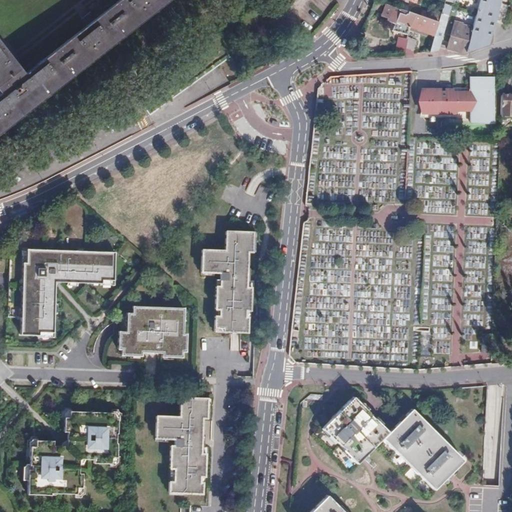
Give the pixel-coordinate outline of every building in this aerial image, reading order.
[(0,92),(1,94),(0,95),(0,133),(173,0),(122,0),(27,74),(14,59),(0,42),(0,92)] [(461,0),(443,0),(437,23),(434,36),(431,45),(427,57),(439,57),(454,10),(458,11),(461,0)] [(496,21),(502,0),(479,0),(471,25),(464,23),(463,25),(455,23),(447,48),(464,52),(466,50),(489,45),(496,21)] [(412,13),(399,8),(396,17),(392,31),(400,33),(395,51),(403,53),(408,29),(409,29),(412,13)] [(437,23),(412,13),(409,29),(426,37),(427,33),(434,36),(437,23)] [(224,40),(139,100),(148,114),(234,54),(224,40)] [(403,53),(395,51),(393,62),(402,61),(403,53)] [(472,94),(460,94),(459,111),(462,111),(462,113),(496,115),(496,108),(496,84),(472,82),(472,94)] [(459,111),(460,94),(456,93),(456,89),(447,89),(447,90),(441,90),(441,89),(431,88),(430,110),(459,111)] [(508,98),(500,97),(500,115),(510,115),(510,118),(511,117),(511,94),(508,95),(508,98)] [(417,232),(426,232),(426,222),(417,222),(417,232)] [(200,272),(212,272),(219,273),(219,279),(218,286),(214,286),(213,331),(230,332),(246,332),(246,317),(247,312),(249,312),(249,297),(250,280),(248,280),(245,280),(246,268),(247,252),(251,252),(252,232),(225,231),(224,250),(200,250),(200,272)] [(23,248),(23,250),(23,262),(19,262),(17,317),(16,335),(34,335),(35,336),(35,332),(49,332),(49,331),(50,321),(50,319),(50,309),(51,291),(47,291),(48,286),(52,284),(57,284),(57,288),(60,288),(70,288),(75,288),(98,289),(99,289),(100,286),(111,286),(111,285),(112,252),(83,251),(81,251),(74,250),(58,250),(51,250),(43,249),(41,249),(23,248)] [(17,317),(19,262),(18,262),(18,256),(6,256),(4,317),(17,317)] [(140,351),(145,351),(145,349),(155,349),(154,351),(160,351),(160,355),(162,355),(172,355),(180,355),(181,350),(184,350),(185,332),(181,332),(181,318),(182,309),(182,305),(130,303),(130,310),(124,310),(124,314),(124,324),(123,330),(115,329),(114,348),(118,348),(118,353),(128,354),(138,354),(140,354),(140,351)] [(231,349),(242,349),(242,333),(232,332),(231,349)] [(419,356),(429,357),(431,333),(420,332),(419,356)] [(489,353),(490,335),(481,335),(480,352),(481,352),(489,353)] [(167,492),(184,493),(201,493),(201,482),(199,482),(199,476),(203,476),(204,463),(204,447),(202,446),(200,446),(200,434),(201,418),(205,418),(206,398),(179,397),(178,417),(155,416),(154,438),(166,439),(173,439),(173,446),(169,446),(167,492)] [(351,397),(319,428),(354,464),(380,438),(431,490),(460,461),(409,409),(386,432),(351,397)] [(58,417),(62,417),(62,416),(68,416),(68,410),(69,410),(69,407),(63,406),(63,407),(63,408),(62,408),(62,409),(61,410),(60,410),(59,410),(59,411),(58,417)] [(111,409),(111,412),(112,412),(111,418),(117,419),(117,420),(121,420),(121,415),(121,414),(120,414),(119,413),(118,413),(118,412),(117,411),(117,410),(117,409),(111,409)] [(48,442),(34,442),(32,442),(32,447),(27,446),(27,448),(27,461),(29,461),(29,472),(26,472),(26,490),(29,490),(28,495),(52,496),(52,492),(74,492),(79,493),(80,486),(80,472),(77,472),(77,466),(77,459),(83,460),(91,460),(91,463),(108,464),(110,464),(110,458),(115,459),(115,458),(116,445),(113,445),(114,434),(116,434),(117,420),(117,419),(111,418),(112,412),(111,412),(94,411),(94,415),(87,414),(87,411),(69,410),(68,410),(68,416),(62,416),(62,417),(62,431),(65,431),(64,439),(64,446),(58,445),(48,445),(48,442)] [(32,442),(34,442),(34,437),(29,437),(28,438),(28,439),(27,440),(26,441),(25,441),(24,441),(23,441),(23,447),(27,448),(27,446),(32,447),(32,442)] [(119,458),(115,458),(115,459),(110,458),(110,464),(108,464),(108,468),(113,468),(113,467),(113,466),(114,465),(115,465),(115,464),(116,464),(117,464),(118,464),(119,464),(119,458)] [(341,511),(326,496),(309,511),(341,511)]
